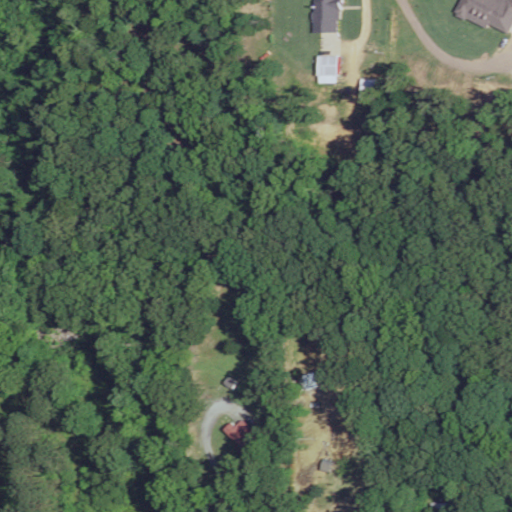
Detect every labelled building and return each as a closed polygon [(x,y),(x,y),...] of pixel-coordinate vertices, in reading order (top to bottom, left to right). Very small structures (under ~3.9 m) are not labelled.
[(314,0),(315,31),(340,31),(339,0),(314,0)] [(511,24),(511,0),(459,0),(454,12),(487,27),(489,23),(509,32),(511,24)] [(339,54),(320,54),(320,81),(339,81),(339,54)] [(376,98),(377,78),(362,78),(361,98),(376,98)] [(251,456),(266,442),(243,418),(236,424),(232,421),(225,428),(251,456)]
